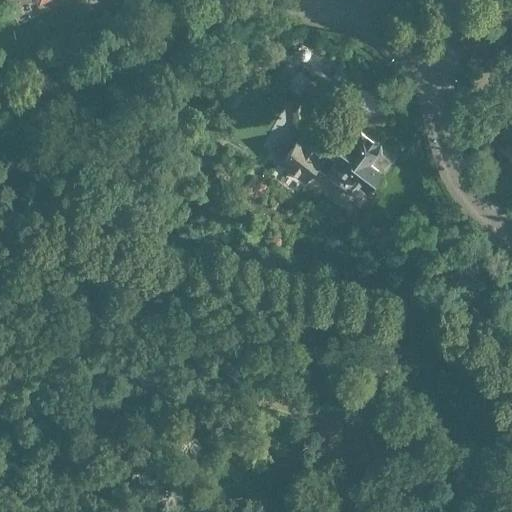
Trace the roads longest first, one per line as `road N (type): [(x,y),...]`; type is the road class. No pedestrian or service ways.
road 1 (residential): [(0,110),(174,31),(304,0)]
road 2 (residential): [(448,127),(369,0)]
road 3 (residential): [(448,127),(452,0)]
road 4 (residential): [(511,222),(455,179),(448,127)]
